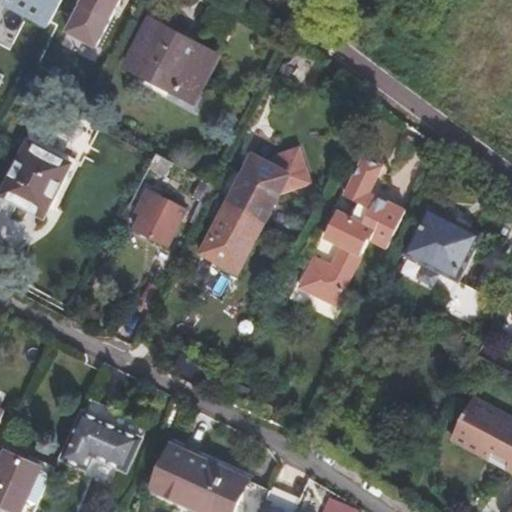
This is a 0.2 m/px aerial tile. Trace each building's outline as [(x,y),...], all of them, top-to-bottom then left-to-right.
[(49,4),(41,0),(0,0),(0,2),(43,28),(56,3),(51,0),(49,4)] [(103,51),(126,0),(83,0),(67,34),(103,51)] [(123,63),(192,100),(215,53),(146,18),(123,63)] [(1,194),(44,217),(73,164),(31,141),(1,194)] [(236,276),(279,196),(310,186),(298,152),(275,160),(271,169),(253,160),(202,258),(236,276)] [(155,154),(153,158),(147,168),(166,178),(173,164),(155,154)] [(387,247),(404,214),(368,195),(382,168),(364,159),(344,197),(358,205),(351,220),(336,212),(323,238),(340,247),(330,267),(312,259),(297,288),(334,306),(367,241),(385,250),(387,247)] [(137,231),(169,248),(184,220),(151,202),(137,231)] [(402,263),(454,289),(480,236),(430,209),(402,263)] [(10,356),(34,367),(44,346),(20,334),(10,356)] [(72,384),(85,390),(95,368),(83,362),(72,384)] [(96,460),(129,474),(149,427),(89,400),(62,457),(91,470),(96,460)] [(485,449),(511,462),(511,420),(472,400),(451,440),(480,455),(485,449)] [(152,487),(182,501),(201,458),(171,444),(152,487)] [(182,501),(207,511),(219,511),(236,474),(201,458),(182,501)] [(0,503),(16,511),(20,511),(35,482),(0,464),(0,503)] [(300,488),(305,474),(283,466),(278,481),(300,488)] [(258,511),(264,501),(269,489),(236,474),(219,511),(258,511)] [(258,511),(288,511),(264,501),(258,511)]
